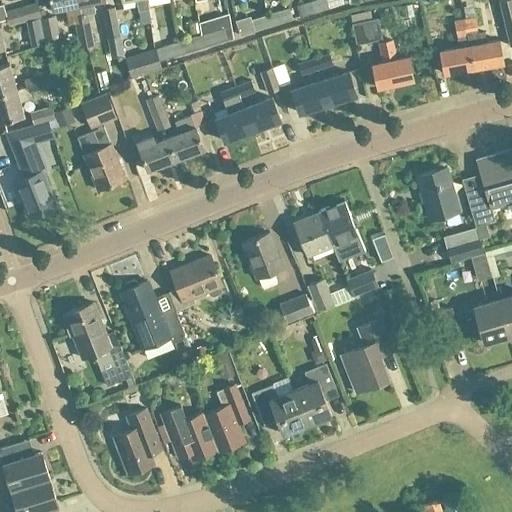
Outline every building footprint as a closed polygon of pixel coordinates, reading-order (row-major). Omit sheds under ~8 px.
[(82,14),(78,0),(50,0),(53,10),(66,7),(69,24),(75,23),(77,32),(92,29),(89,14),(89,13),(82,14)] [(96,12),(94,1),(101,0),(78,0),(82,14),(89,13),(89,14),(96,12)] [(136,0),(139,10),(150,8),(147,0),(136,0)] [(315,12),(311,0),(296,5),(300,17),(315,12)] [(327,0),(312,0),(311,0),(315,12),(330,7),(327,0)] [(511,0),(504,0),(502,1),(511,46),(511,45),(511,0)] [(22,8),(25,21),(41,16),(37,1),(21,6),(22,8)] [(479,32),(476,16),(473,4),(464,6),(466,18),(465,18),(468,34),(470,45),(474,67),(503,62),(499,40),(487,42),(485,30),(479,32)] [(108,38),(122,35),(116,5),(102,8),(108,38)] [(21,6),(5,11),(7,19),(9,26),(25,21),(22,8),(21,6)] [(265,15),(269,27),(293,19),(289,7),(265,15)] [(371,10),(351,14),(357,44),(383,38),(379,18),(372,19),(371,10)] [(269,27),(265,15),(251,19),(249,11),(234,16),(241,36),(269,27)] [(420,36),(430,37),(432,14),(422,13),(420,36)] [(60,40),(56,15),(42,19),(47,43),(55,41),(58,55),(64,53),(61,40),(60,40)] [(465,18),(453,20),(457,36),(468,34),(465,18)] [(307,24),(312,41),(331,35),(326,19),(307,24)] [(191,35),(201,32),(199,21),(189,23),(191,35)] [(231,25),(202,34),(206,47),(234,38),(231,25)] [(92,29),(77,32),(80,48),(95,45),(92,29)] [(206,47),(202,34),(179,41),(183,54),(206,47)] [(158,38),(160,47),(156,48),(160,61),(183,54),(179,41),(171,43),(169,35),(158,38)] [(379,43),(382,62),(373,64),(378,86),(413,79),(409,56),(397,59),(393,40),(379,43)] [(474,67),(470,45),(441,51),(445,73),(474,67)] [(156,47),(153,48),(124,57),(131,78),(162,68),(160,61),(156,48),(156,47)] [(330,53),(314,58),(318,70),(334,65),(330,53)] [(318,70),(314,58),(298,63),(301,76),(318,70)] [(0,93),(17,89),(17,88),(10,63),(0,65),(0,93)] [(273,67),(280,87),(291,83),(284,63),(273,67)] [(280,87),(273,67),(260,72),(265,85),(268,91),(280,87)] [(45,88),(58,84),(60,84),(56,70),(25,79),(26,86),(27,86),(25,80),(41,76),(45,88)] [(350,72),(321,81),(328,103),(357,94),(350,72)] [(17,88),(17,89),(0,93),(0,122),(25,115),(21,102),(31,99),(29,93),(58,84),(45,88),(41,76),(25,80),(27,86),(26,86),(23,87),(17,88)] [(251,79),(236,85),(241,98),(256,92),(252,79),(251,79)] [(328,103),(321,81),(292,90),(299,112),(328,103)] [(236,85),(220,91),(228,115),(216,119),(225,141),(253,130),(245,108),(241,98),(236,85)] [(85,100),(92,124),(116,116),(108,92),(85,100)] [(172,125),(160,94),(152,96),(164,127),(172,125)] [(164,127),(152,96),(146,99),(158,130),(164,127)] [(245,108),(253,130),(281,119),(273,98),(245,108)] [(51,105),(30,112),(34,124),(34,126),(48,122),(55,120),(51,105)] [(70,106),(54,112),(60,127),(76,120),(70,106)] [(175,121),(179,133),(168,138),(176,159),(204,149),(196,127),(195,127),(191,115),(175,121)] [(25,143),(11,148),(23,178),(15,181),(29,217),(56,206),(42,170),(37,156),(42,154),(37,139),(36,138),(37,138),(34,126),(34,124),(20,128),(25,143)] [(93,130),(77,136),(84,154),(99,190),(126,179),(111,143),(100,147),(93,130)] [(168,138),(157,142),(154,134),(137,141),(140,148),(148,170),(176,159),(168,138)] [(483,184),(465,189),(476,226),(495,220),(492,209),(511,202),(511,149),(511,150),(476,160),(483,184)] [(447,167),(418,176),(431,219),(459,210),(447,167)] [(333,245),(340,263),(365,253),(344,201),(319,211),(333,245)] [(333,245),(319,211),(294,221),(308,255),(333,245)] [(438,232),(439,243),(472,238),(470,227),(438,232)] [(285,267),(270,231),(243,242),(258,278),(259,277),(285,267)] [(394,256),(385,232),(373,237),(382,260),(394,256)] [(480,238),(448,247),(452,262),(483,253),(481,243),(480,238)] [(171,271),(177,287),(168,291),(176,311),(196,303),(194,296),(209,290),(210,294),(214,295),(221,292),(222,288),(221,285),(223,285),(211,255),(171,271)] [(372,268),(346,279),(353,296),(379,286),(372,268)] [(324,278),(307,285),(318,311),(334,304),(324,278)] [(176,311),(163,317),(147,280),(138,284),(137,281),(133,280),(125,283),(124,286),(125,289),(121,291),(144,348),(170,337),(173,343),(187,338),(176,311)] [(287,299),(280,303),(283,311),(272,316),(276,327),(313,312),(305,292),(287,299)] [(511,295),(500,299),(510,336),(511,335),(511,295)] [(510,336),(500,299),(475,306),(485,343),(510,336)] [(114,330),(106,333),(93,302),(65,313),(83,357),(107,348),(114,365),(102,369),(108,385),(126,378),(129,387),(136,384),(114,330)] [(447,337),(459,333),(451,306),(439,311),(447,337)] [(366,345),(342,354),(357,392),(389,379),(376,347),(389,341),(380,318),(359,327),(366,345)] [(244,323),(228,330),(234,343),(249,336),(244,323)] [(202,333),(191,338),(198,357),(210,352),(202,333)] [(318,336),(311,339),(315,349),(322,346),(318,336)] [(324,346),(311,351),(316,363),(329,358),(324,346)] [(196,361),(192,349),(177,355),(182,367),(196,361)] [(235,375),(227,351),(217,354),(225,378),(235,375)] [(293,389),(307,424),(332,415),(323,393),(336,388),(326,363),(304,371),(309,383),(293,389)] [(204,411),(203,412),(219,451),(245,440),(238,423),(249,418),(235,383),(216,391),(223,406),(205,413),(204,411)] [(307,424),(293,389),(278,396),(273,384),(252,393),(262,418),(275,412),(283,434),(307,424)] [(160,412),(165,423),(157,426),(164,443),(172,440),(174,447),(185,443),(192,460),(217,450),(218,451),(219,451),(203,412),(187,418),(182,404),(160,412)] [(144,436),(155,432),(147,409),(127,416),(132,429),(113,436),(127,474),(154,465),(144,436)] [(16,442),(0,447),(0,477),(8,475),(12,490),(50,478),(42,451),(21,457),(16,442)] [(19,511),(41,511),(43,509),(52,506),(59,504),(50,478),(12,490),(19,511)] [(421,506),(423,511),(437,511),(443,510),(439,500),(421,506)]
